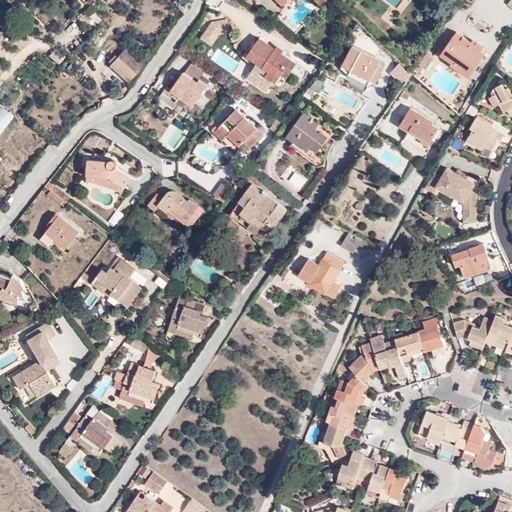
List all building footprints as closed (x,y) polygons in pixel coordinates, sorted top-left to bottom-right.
[(384,0),(396,9),(402,0),(384,0)] [(216,36),(229,33),(227,19),(204,23),(207,44),(217,43),(216,36)] [(461,41),(454,36),(452,40),(459,45),(461,41)] [(461,41),(459,45),(452,40),(442,55),(452,62),(454,59),(473,70),(484,53),(463,39),(461,41)] [(277,83),(286,72),(292,77),(299,66),(285,56),(287,53),(280,47),(277,51),(263,41),(249,58),(264,69),(262,73),(277,83)] [(343,62),(351,66),(378,78),(385,64),(378,61),(362,52),(364,48),(352,43),(343,62)] [(378,61),(380,56),(364,48),(362,52),(378,61)] [(228,71),(235,63),(218,49),(211,57),(228,71)] [(137,66),(120,50),(108,62),(125,78),(137,66)] [(435,56),(428,51),(419,64),(425,67),(427,69),(435,56)] [(451,65),(469,76),(473,70),(454,59),(452,62),(451,65)] [(194,60),(172,89),(183,96),(195,105),(209,85),(201,79),(208,69),(194,60)] [(409,74),(399,62),(392,70),(402,80),(409,74)] [(348,73),(375,85),(378,78),(351,66),(348,73)] [(286,72),(277,83),(284,88),(292,77),(286,72)] [(506,85),(503,79),(495,84),(498,90),(490,94),(494,105),(502,101),(506,108),(509,106),(511,110),(511,86),(510,83),(506,85)] [(178,103),(183,96),(172,89),(168,86),(163,92),(178,103)] [(439,125),(406,103),(395,119),(397,121),(394,125),(424,146),(439,125)] [(0,107),(0,137),(13,115),(0,107)] [(264,134),(237,109),(224,123),(231,131),(229,134),(241,145),(246,141),(253,147),(264,134)] [(304,112),(288,135),(294,139),(295,137),(309,147),(311,144),(318,149),(321,145),(329,134),(323,129),(321,131),(316,127),(319,123),(304,112)] [(506,131),(478,114),(471,124),(473,126),(466,137),(482,147),(486,141),(494,146),(499,137),(501,139),(506,131)] [(216,133),(223,140),(229,134),(231,131),(224,123),(216,133)] [(327,157),(328,154),(327,151),(325,148),(321,145),(318,149),(311,144),(309,147),(295,137),(294,139),(291,144),(311,157),(315,159),(319,161),(322,161),(325,159),(327,157)] [(109,162),(88,160),(87,180),(120,192),(130,178),(116,168),(115,167),(116,166),(116,164),(116,163),(115,162),(115,161),(113,160),(112,160),(111,161),(109,161),(109,162)] [(438,182),(458,194),(477,196),(477,189),(471,185),(475,179),(448,164),(443,173),(434,167),(426,182),(434,187),(438,182)] [(284,177),(300,191),(309,181),(293,167),(284,177)] [(254,171),(250,168),(244,176),(248,179),(250,178),(254,171)] [(261,185),(266,179),(254,171),(250,178),(261,185)] [(214,191),(222,199),(232,190),(223,182),(214,191)] [(50,190),(64,200),(67,202),(71,196),(53,183),(48,189),(50,190)] [(287,207),(253,183),(229,215),(264,240),(287,207)] [(61,204),(64,200),(50,190),(47,195),(61,204)] [(190,215),(197,220),(205,209),(190,198),(188,201),(175,191),(174,191),(173,191),(171,191),(168,192),(163,198),(157,193),(147,205),(155,211),(159,206),(167,213),(171,207),(187,219),(190,215)] [(477,196),(458,194),(465,198),(469,199),(469,203),(477,204),(477,196)] [(465,217),(477,217),(477,204),(469,203),(469,199),(465,198),(465,217)] [(167,213),(189,230),(197,220),(190,215),(187,219),(171,207),(167,213)] [(67,251),(83,229),(62,213),(42,239),(52,247),(56,243),(67,251)] [(372,243),(349,231),(342,245),(355,252),(360,244),(369,249),(372,243)] [(481,248),(485,246),(483,239),(470,243),(470,244),(452,251),(456,263),(462,262),(466,273),(493,263),(489,254),(484,256),(481,248)] [(489,254),(486,246),(485,246),(481,248),(484,256),(489,254)] [(315,271),(304,265),(300,273),(295,282),(306,287),(312,277),(329,287),(343,261),(326,251),(315,271)] [(135,277),(139,271),(120,258),(112,270),(107,266),(93,284),(115,301),(121,296),(132,305),(146,286),(135,277)] [(495,267),(493,263),(466,273),(468,278),(495,267)] [(151,270),(168,282),(172,276),(155,264),(151,270)] [(285,280),(294,284),(295,282),(300,273),(289,267),(287,270),(284,269),(282,272),(285,275),(283,278),(285,280)] [(9,273),(2,271),(0,273),(0,297),(14,302),(17,296),(26,296),(22,288),(25,286),(23,278),(15,272),(12,275),(9,273)] [(285,280),(283,278),(275,274),(269,282),(280,288),(285,280)] [(238,291),(245,282),(237,276),(230,285),(238,291)] [(178,318),(176,327),(194,332),(195,328),(201,329),(205,314),(196,312),(199,301),(184,297),(181,306),(174,304),(170,317),(178,318)] [(42,314),(36,303),(29,307),(36,317),(42,314)] [(507,312),(497,309),(495,316),(488,337),(496,340),(498,337),(510,341),(511,335),(511,321),(505,318),(507,312)] [(470,341),(484,346),(488,337),(495,316),(485,312),(481,323),(474,320),(475,318),(466,315),(453,320),(459,335),(465,333),(471,335),(470,341)] [(424,317),(426,324),(439,320),(437,313),(424,317)] [(178,318),(170,317),(166,332),(192,338),(194,332),(176,327),(178,318)] [(435,345),(446,342),(440,320),(439,320),(426,324),(419,326),(420,328),(424,343),(426,348),(435,345)] [(49,323),(42,327),(48,339),(55,334),(49,323)] [(42,327),(27,336),(42,360),(14,377),(21,389),(25,386),(32,398),(37,395),(38,396),(57,385),(48,370),(55,366),(51,360),(59,356),(48,339),(42,327)] [(395,331),(396,335),(404,360),(412,357),(409,348),(424,343),(420,328),(405,332),(404,329),(395,331)] [(144,339),(132,331),(127,339),(138,346),(144,339)] [(383,337),(371,339),(378,360),(387,357),(390,364),(394,363),(398,376),(408,373),(404,360),(396,335),(383,339),(383,337)] [(496,340),(508,345),(510,341),(498,337),(496,340)] [(364,381),(366,378),(379,362),(378,360),(371,339),(363,342),(365,349),(351,365),(357,372),(355,374),(364,381)] [(448,347),(446,342),(435,345),(437,351),(448,347)] [(153,362),(160,354),(150,346),(143,354),(153,362)] [(378,360),(379,362),(381,367),(390,364),(387,357),(378,360)] [(138,373),(142,362),(134,359),(129,371),(138,373)] [(132,384),(129,392),(148,399),(150,394),(157,396),(162,382),(154,379),(157,367),(142,362),(138,373),(129,371),(129,374),(118,371),(115,378),(116,379),(125,382),(132,384)] [(336,394),(338,394),(359,401),(363,402),(366,394),(363,393),(358,391),(364,381),(355,374),(351,379),(342,376),(336,394)] [(115,386),(123,389),(125,382),(116,379),(115,386)] [(364,381),(358,391),(363,393),(368,386),(364,381)] [(121,397),(146,405),(148,399),(129,392),(132,384),(125,382),(123,389),(121,397)] [(325,418),(330,420),(350,427),(353,418),(359,401),(338,394),(335,404),(331,403),(325,418)] [(428,441),(441,445),(446,431),(450,417),(452,412),(443,409),(441,413),(428,409),(422,427),(431,431),(428,441)] [(79,437),(93,448),(96,444),(103,449),(113,437),(113,436),(106,431),(112,422),(98,412),(92,420),(86,415),(78,426),(84,430),(79,437)] [(466,423),(450,417),(446,431),(461,436),(460,441),(468,444),(477,419),(468,416),(466,423)] [(491,432),(485,422),(477,419),(468,444),(466,447),(478,452),(477,458),(488,464),(496,459),(499,448),(492,445),(494,439),(489,437),(491,432)] [(74,425),(68,420),(61,429),(68,434),(74,425)] [(352,427),(350,427),(330,420),(327,428),(323,427),(318,440),(333,445),(337,456),(346,452),(341,443),(344,435),(349,436),(352,427)] [(69,438),(89,453),(93,448),(79,437),(84,430),(78,426),(69,438)] [(113,437),(103,449),(113,456),(122,444),(113,437)] [(317,445),(326,448),(331,459),(337,456),(333,445),(318,440),(317,445)] [(73,449),(65,443),(59,452),(66,458),(73,449)] [(354,447),(351,456),(348,463),(344,462),(340,473),(356,479),(358,474),(364,476),(372,454),(364,452),(365,450),(354,447)] [(478,452),(466,447),(464,453),(477,458),(478,452)] [(503,462),(507,451),(499,448),(496,459),(503,462)] [(372,485),(382,488),(391,463),(379,459),(379,457),(372,454),(364,476),(373,479),(372,485)] [(391,463),(382,488),(380,494),(388,497),(390,492),(391,488),(403,492),(408,476),(397,472),(399,466),(391,463)] [(408,476),(410,470),(399,466),(397,472),(408,476)] [(159,494),(168,482),(153,472),(145,484),(159,494)] [(138,495),(127,511),(171,511),(174,508),(164,501),(161,506),(146,496),(144,499),(138,495)] [(511,501),(511,500),(499,496),(494,508),(493,511),(511,511),(511,507),(511,501)] [(205,509),(192,499),(184,511),(185,511),(203,511),(205,510),(205,509)] [(348,511),(349,510),(351,506),(333,499),(331,503),(328,511),(320,511),(348,511)] [(331,503),(313,507),(314,511),(320,511),(328,511),(331,503)]
